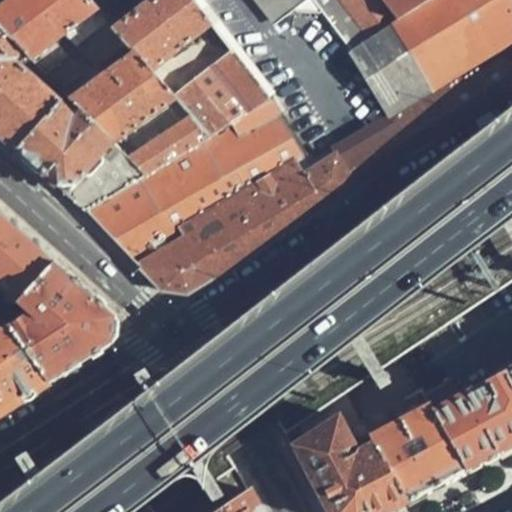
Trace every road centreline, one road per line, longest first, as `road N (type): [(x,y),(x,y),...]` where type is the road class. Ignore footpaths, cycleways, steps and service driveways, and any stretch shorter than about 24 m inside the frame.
road 1 (trunk): [(511,147),(38,511)]
road 2 (trunk): [(109,511),(511,200)]
road 3 (unclassified): [(168,335),(511,124)]
road 4 (residential): [(168,335),(0,172)]
road 5 (residential): [(290,511),(243,424),(168,335)]
road 6 (unclassified): [(0,444),(168,335)]
